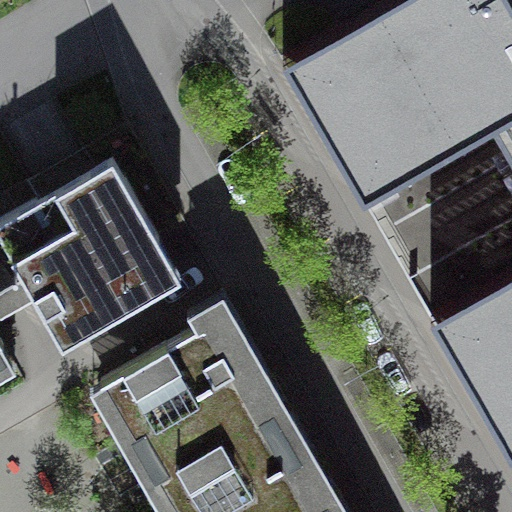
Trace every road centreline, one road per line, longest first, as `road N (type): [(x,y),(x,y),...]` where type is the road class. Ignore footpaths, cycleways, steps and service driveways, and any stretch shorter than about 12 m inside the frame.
road 1 (residential): [(511,508),(256,64),(230,36),(174,0)]
road 2 (residential): [(154,0),(157,77),(168,114),(396,511)]
road 3 (residential): [(130,0),(0,74)]
